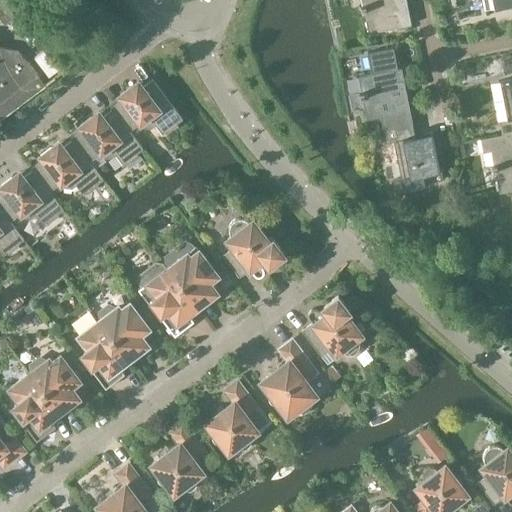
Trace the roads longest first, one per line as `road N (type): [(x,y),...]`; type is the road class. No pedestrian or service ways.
road 1 (residential): [(10,511),(346,239)]
road 2 (residential): [(346,239),(226,103),(194,21)]
road 3 (residential): [(511,383),(346,239)]
road 4 (residential): [(0,149),(131,54),(171,15)]
